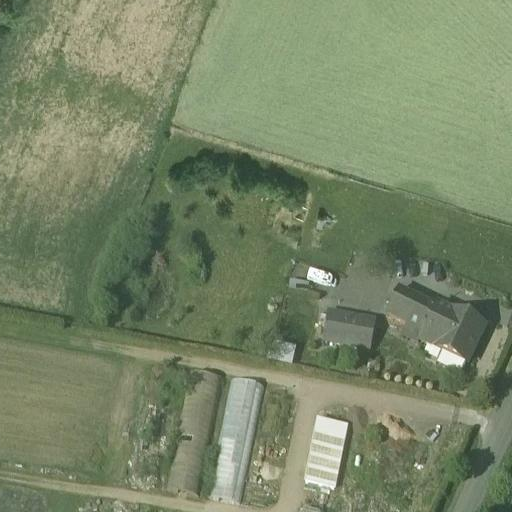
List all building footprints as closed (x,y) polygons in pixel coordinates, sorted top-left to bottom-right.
[(435,311),(398,294),(387,318),(408,328),(423,335),(435,311)] [(484,331),(436,308),(435,311),(423,335),(419,345),(442,355),(466,367),(484,331)] [(373,325),(329,317),(324,345),(368,353),(373,325)] [(423,335),(408,328),(403,339),(418,347),(419,345),(423,335)] [(466,367),(442,355),(436,367),(460,379),(466,367)] [(220,379),(184,372),(162,490),(197,497),(220,379)] [(264,388),(228,381),(206,498),(242,505),(264,388)] [(348,428),(319,422),(307,484),(335,490),(348,428)]
